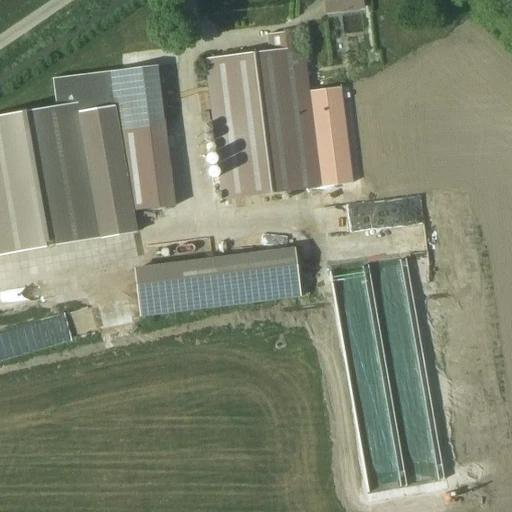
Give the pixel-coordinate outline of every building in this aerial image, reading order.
[(322,0),(323,0),(324,0),(326,15),(364,11),(362,0),(322,0)] [(302,31),(268,35),(270,51),(255,53),(205,60),(205,65),(222,200),(255,196),(321,188),(306,65),(302,31)] [(157,66),(52,79),(57,106),(0,116),(0,256),(136,233),(132,212),(174,206),(157,66)] [(352,184),(340,86),(309,90),(321,188),(352,184)] [(428,280),(422,225),(328,235),(334,290),(428,280)] [(255,303),(300,297),(294,249),(255,254),(134,269),(140,317),(255,303)] [(0,331),(0,358),(90,337),(84,312),(0,331)]
